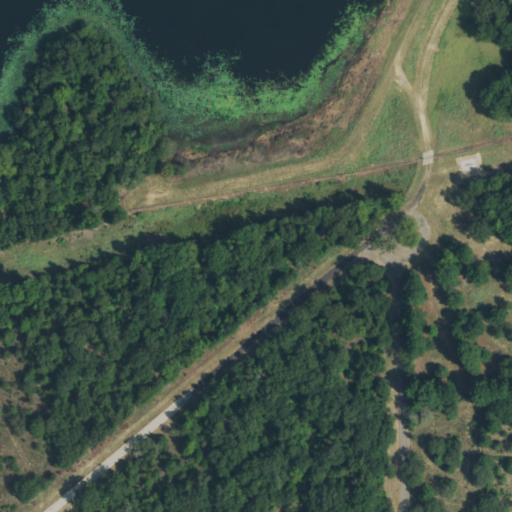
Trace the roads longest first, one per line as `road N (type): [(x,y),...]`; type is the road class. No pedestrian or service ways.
road 1 (residential): [(45,511),(346,259),(375,260)]
road 2 (residential): [(375,260),(391,271),(400,294),(402,413)]
